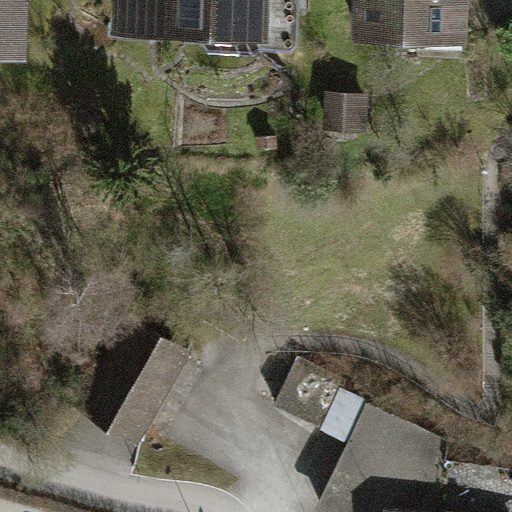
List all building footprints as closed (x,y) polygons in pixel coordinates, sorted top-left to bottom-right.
[(21,0),(0,0),(0,41),(19,42),(21,0)] [(126,0),(126,24),(206,27),(206,41),(211,46),(256,47),(260,42),(261,0),(126,0)] [(361,0),(361,29),(449,32),(450,0),(361,0)] [(369,89),(326,89),(325,128),(368,129),(369,89)] [(186,357),(131,325),(90,397),(145,428),(186,357)] [(277,402),(325,426),(342,389),(348,378),(299,355),(277,402)] [(325,426),(351,440),(369,402),(342,389),(325,426)] [(447,440),(369,402),(351,440),(327,491),(368,511),(511,511),(511,470),(444,461),(447,440)]
